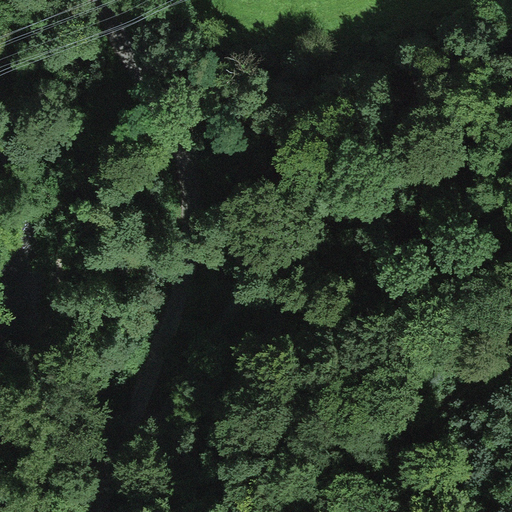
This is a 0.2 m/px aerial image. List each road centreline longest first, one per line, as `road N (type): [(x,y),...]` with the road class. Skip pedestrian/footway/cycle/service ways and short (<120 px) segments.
road 1 (track): [(511,33),(367,107),(269,215),(209,357),(154,427),(121,442)]
road 2 (residential): [(100,0),(174,137),(193,226),(92,511)]
